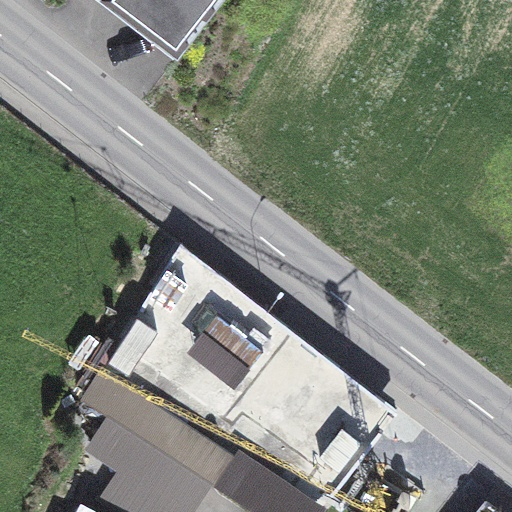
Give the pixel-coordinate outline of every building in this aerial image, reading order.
[(112,0),(170,45),(204,0),(112,0)] [(167,49),(178,57),(222,0),(204,0),(170,45),(167,49)] [(85,400),(110,417),(210,483),(255,511),(501,511),(502,511),(486,499),(476,511),(356,511),(303,474),(309,466),(124,336),(85,400)] [(191,511),(210,483),(110,417),(91,446),(162,492),(191,511)] [(148,511),(190,511),(191,511),(162,492),(148,511)]
